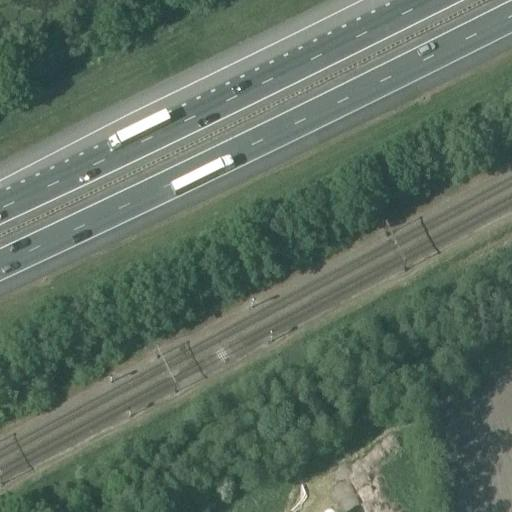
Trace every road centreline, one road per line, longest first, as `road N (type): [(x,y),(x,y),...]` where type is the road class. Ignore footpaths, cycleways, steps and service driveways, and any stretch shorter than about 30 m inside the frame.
road 1 (motorway): [(0,262),(511,16)]
road 2 (motorway): [(424,0),(0,207)]
